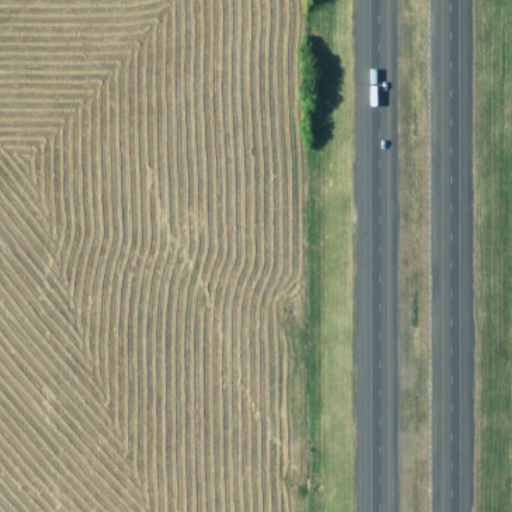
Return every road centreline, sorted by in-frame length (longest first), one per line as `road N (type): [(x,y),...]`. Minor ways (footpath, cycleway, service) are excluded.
road 1 (motorway): [(450,511),(449,0)]
road 2 (motorway): [(388,0),(388,511)]
